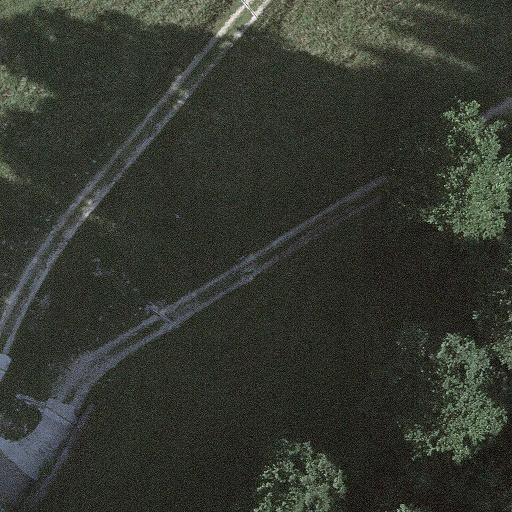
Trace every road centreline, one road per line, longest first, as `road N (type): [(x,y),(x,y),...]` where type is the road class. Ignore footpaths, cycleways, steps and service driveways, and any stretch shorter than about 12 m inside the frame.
road 1 (track): [(511,141),(83,386),(34,472),(0,480)]
road 2 (track): [(0,365),(69,237),(272,0)]
